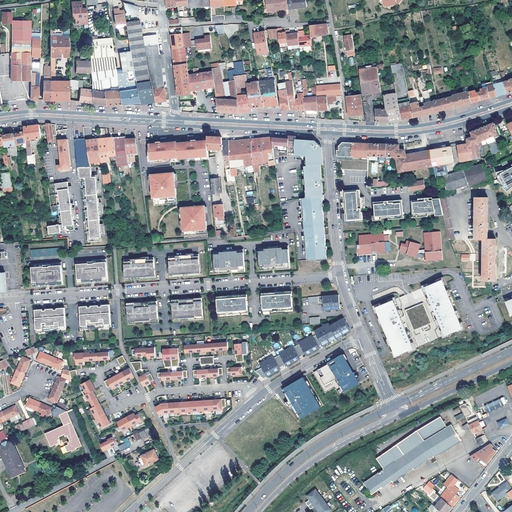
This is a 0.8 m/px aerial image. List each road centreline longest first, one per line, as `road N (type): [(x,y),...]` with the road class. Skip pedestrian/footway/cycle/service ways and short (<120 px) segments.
road 1 (unclassified): [(0,300),(340,275)]
road 2 (secondary): [(392,407),(310,452),(247,511)]
road 3 (tertiary): [(0,119),(177,122)]
road 4 (residential): [(256,398),(129,511)]
road 5 (secondary): [(258,511),(314,459),(396,416)]
road 6 (tertiary): [(347,130),(421,129),(511,103)]
road 7 (track): [(334,32),(493,0)]
road 8 (tertiary): [(177,122),(326,129)]
road 9 (tertiary): [(326,129),(340,275)]
road 10 (residential): [(256,398),(241,386),(158,392),(116,405)]
road 11 (secondary): [(511,350),(392,407)]
road 12 (residential): [(326,0),(347,130)]
road 13 (secondary): [(396,416),(511,362)]
road 14 (residential): [(363,337),(256,398)]
road 15 (residential): [(177,122),(161,0)]
